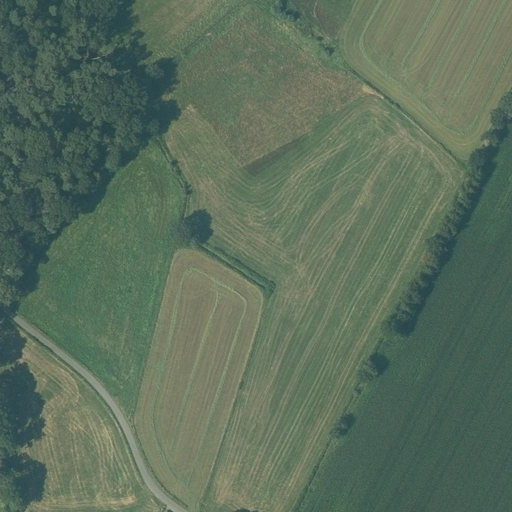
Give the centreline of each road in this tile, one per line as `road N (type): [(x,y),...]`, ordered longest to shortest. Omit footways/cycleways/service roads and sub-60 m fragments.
road 1 (unclassified): [(0,303),(85,372),(155,478),(194,511)]
road 2 (unclassified): [(0,58),(24,142),(0,235)]
